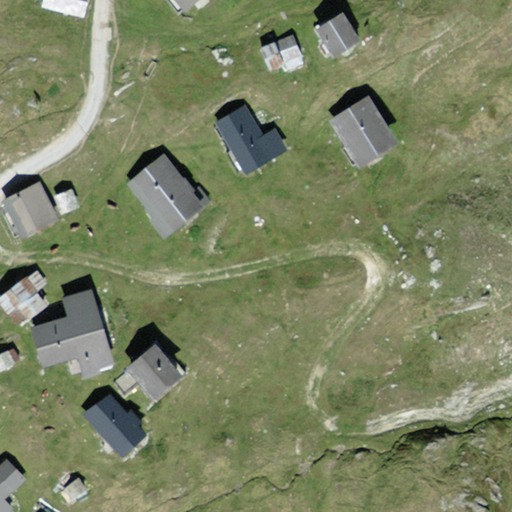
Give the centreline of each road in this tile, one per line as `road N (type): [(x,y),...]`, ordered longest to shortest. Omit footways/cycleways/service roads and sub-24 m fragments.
road 1 (track): [(511,388),(368,430),(332,425),(311,394),(328,349),(371,294),(377,271),(367,255),(342,250),(207,281),(61,256),(0,257)]
road 2 (track): [(103,0),(97,87),(81,126),(0,187)]
